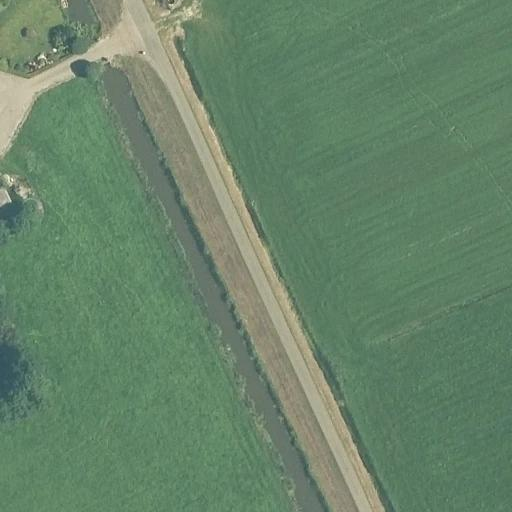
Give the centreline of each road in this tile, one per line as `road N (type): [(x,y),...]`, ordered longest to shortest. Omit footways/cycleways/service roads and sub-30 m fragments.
road 1 (unclassified): [(372,511),(135,0)]
road 2 (unknown): [(147,26),(7,88),(0,131)]
